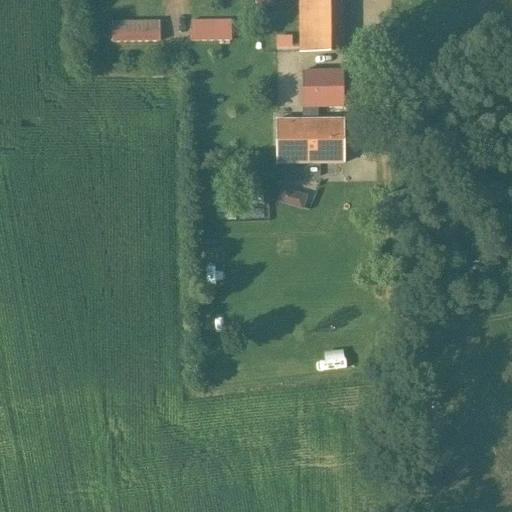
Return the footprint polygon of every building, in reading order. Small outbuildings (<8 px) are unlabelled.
[(298,0),(299,32),(299,54),(345,53),(344,0),(298,0)] [(231,21),(191,22),(192,42),(232,42),(231,21)] [(160,22),(111,23),(111,44),(160,43),(160,22)] [(294,47),(294,35),(278,35),(278,47),(294,47)] [(302,72),(302,110),(318,110),(344,109),(343,71),(302,72)] [(277,121),(277,165),(344,165),(344,121),(318,121),(318,110),(302,110),(303,121),(277,121)] [(283,187),(279,203),(305,209),(308,194),(283,187)]
